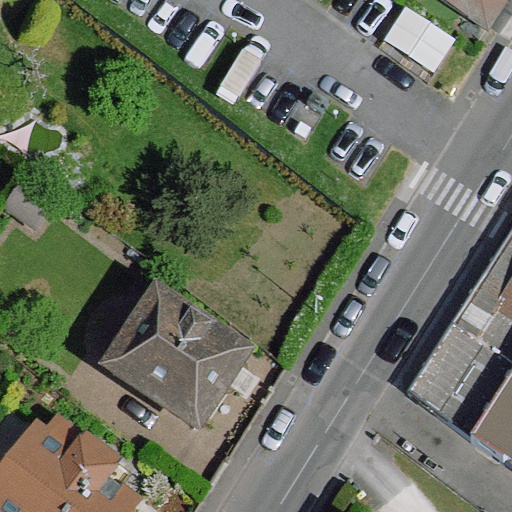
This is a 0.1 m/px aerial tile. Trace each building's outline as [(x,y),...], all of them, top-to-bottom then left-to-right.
[(498,0),(453,0),(486,20),(498,0)] [(511,285),(511,232),(407,397),(473,438),(511,375),(511,314),(499,306),(511,285)] [(511,285),(499,306),(511,314),(511,285)] [(152,299),(105,371),(194,430),(242,358),(152,299)] [(506,466),(511,457),(511,375),(473,438),(470,443),(506,466)] [(45,440),(35,433),(0,481),(0,511),(126,511),(132,504),(115,492),(123,481),(52,430),(45,440)]
